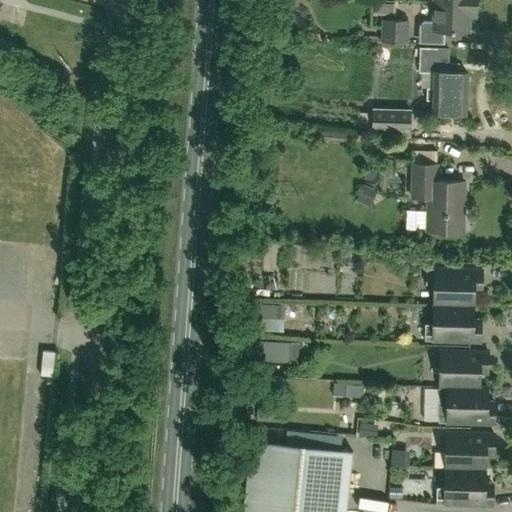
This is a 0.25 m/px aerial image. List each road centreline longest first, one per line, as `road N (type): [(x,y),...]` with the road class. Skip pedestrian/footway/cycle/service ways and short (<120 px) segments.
road 1 (tertiary): [(91,511),(141,0)]
road 2 (primary): [(171,511),(209,0)]
